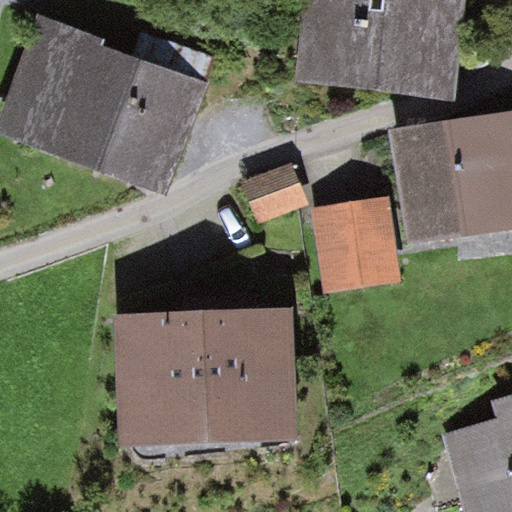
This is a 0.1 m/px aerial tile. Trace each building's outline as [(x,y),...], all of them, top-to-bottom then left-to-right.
[(312,0),(305,65),(443,83),(451,0),(312,0)] [(22,97),(14,121),(168,177),(212,59),(146,35),(136,61),(99,47),(101,42),(39,20),(13,90),(22,97)] [(397,138),(414,240),(427,239),(426,226),(511,216),(511,122),(407,134),(397,138)] [(249,182),(262,215),(296,202),(284,170),(249,182)] [(319,218),(328,285),(395,276),(386,209),(319,218)] [(129,326),(132,427),(282,421),(279,321),(251,322),(250,302),(191,304),(191,324),(129,326)] [(511,511),(511,410),(510,410),(511,416),(511,429),(464,444),(482,511),(511,511)]
